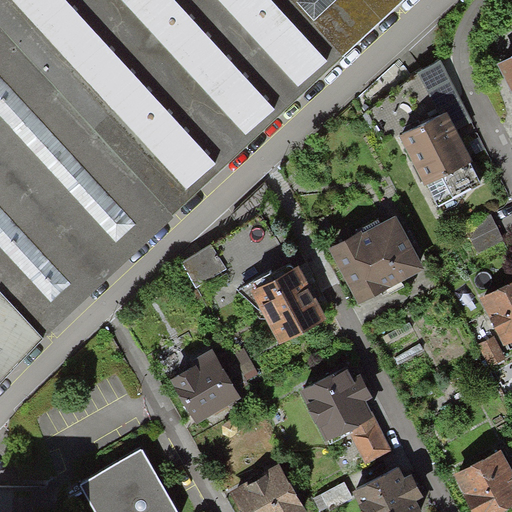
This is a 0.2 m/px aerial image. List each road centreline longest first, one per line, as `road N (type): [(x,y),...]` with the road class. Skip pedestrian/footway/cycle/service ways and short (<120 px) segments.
road 1 (residential): [(267,157),(451,511)]
road 2 (residential): [(107,306),(222,511)]
road 3 (residential): [(439,0),(267,157)]
road 4 (residential): [(267,157),(107,306)]
road 5 (residential): [(483,0),(459,49),(511,164)]
road 6 (residential): [(107,306),(0,413)]
